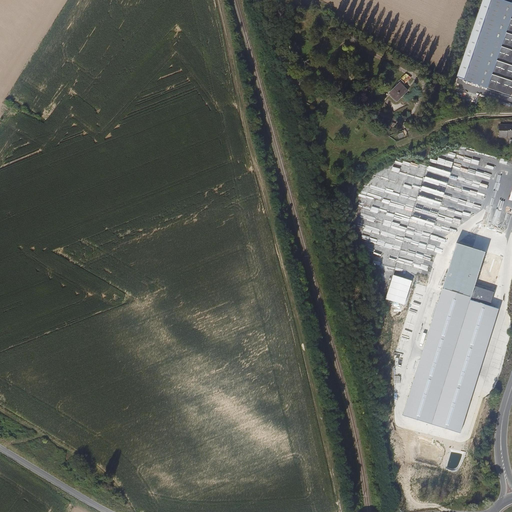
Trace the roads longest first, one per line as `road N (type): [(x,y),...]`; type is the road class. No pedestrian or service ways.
road 1 (track): [(219,0),(342,511)]
road 2 (unclassified): [(0,448),(108,511)]
